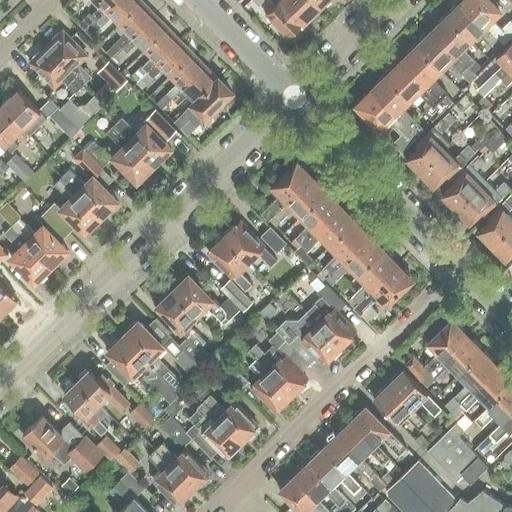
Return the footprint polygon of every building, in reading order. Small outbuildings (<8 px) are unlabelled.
[(85,31),(86,31),(117,0),(94,0),(101,6),(91,15),(89,13),(78,24),(85,31)] [(117,0),(86,31),(92,37),(111,18),(118,26),(143,1),(141,0),(117,0)] [(252,0),(258,5),(263,0),(266,0),(273,6),(266,13),(265,15),(273,23),(274,22),(282,29),(280,30),(289,39),(299,29),(298,28),(305,21),(284,0),(252,0)] [(284,0),(305,21),(308,17),(310,19),(322,7),(314,0),(284,0)] [(457,3),(446,14),(470,40),(479,31),(497,50),(503,44),(460,0),(460,1),(461,2),(459,5),(457,3)] [(460,0),(503,44),(511,35),(511,22),(510,21),(502,29),(492,19),(501,11),(500,10),(500,8),(495,2),(493,3),(490,0),(463,0),(463,1),(461,0),(460,0)] [(105,52),(111,58),(113,57),(123,47),(154,15),(150,12),(152,10),(143,1),(118,26),(125,34),(117,42),(116,41),(105,52)] [(468,67),(468,68),(473,73),(474,73),(480,66),(463,48),(470,40),(446,14),(434,26),(436,27),(433,30),(432,28),(431,29),(468,67)] [(143,52),(168,27),(159,18),(157,19),(154,15),(123,47),(128,52),(136,45),(143,52)] [(177,36),(168,27),(143,52),(150,59),(142,67),(148,73),(179,42),(176,38),(177,36)] [(70,39),(68,37),(69,36),(63,29),(50,41),(51,43),(47,47),(85,86),(87,84),(97,95),(103,89),(80,65),(88,57),(82,51),(75,44),(70,39)] [(473,73),(468,68),(468,67),(431,29),(430,30),(432,31),(429,34),(427,32),(416,44),(441,69),(447,62),(449,61),(469,82),(476,75),(474,73),(473,73)] [(511,40),(495,57),(503,64),(494,73),(500,79),(511,67),(511,40)] [(169,78),(194,53),(184,44),(183,45),(179,42),(148,73),(154,78),(162,70),(169,78)] [(447,94),(433,78),(441,69),(416,44),(404,55),(406,56),(402,60),(447,108),(453,102),(446,95),(447,94)] [(37,67),(44,75),(57,88),(64,81),(77,94),(85,86),(47,47),(43,51),(42,49),(29,62),(36,69),(37,67)] [(128,52),(123,47),(113,57),(118,62),(128,52)] [(202,62),(194,53),(169,78),(176,85),(168,93),(174,98),(205,68),(201,64),(202,62)] [(440,114),(447,108),(402,60),(398,64),(396,63),(385,74),(410,100),(418,92),(433,108),(434,107),(440,114)] [(128,81),(121,74),(109,62),(98,73),(117,92),(128,81)] [(142,67),(131,78),(137,84),(148,73),(142,67)] [(506,85),(511,79),(511,67),(500,79),(501,80),(506,85)] [(189,109),(219,79),(210,70),(208,71),(205,68),(174,98),(180,104),(188,96),(193,101),(189,105),(190,106),(188,108),(189,109)] [(148,73),(137,84),(142,90),(154,78),(148,73)] [(500,79),(494,73),(485,81),(492,89),(501,80),(500,79)] [(376,86),(372,90),(410,130),(417,137),(424,130),(417,123),(402,107),(410,100),(385,74),(374,84),(376,86)] [(188,136),(197,127),(232,92),(219,79),(189,109),(188,108),(174,122),(181,129),(188,136)] [(1,106),(24,130),(30,135),(47,118),(19,89),(1,106)] [(393,143),(402,152),(417,137),(410,130),(372,90),(367,94),(366,92),(355,103),(356,105),(372,121),(370,122),(378,131),(380,129),(389,121),(402,135),(393,143)] [(168,93),(156,104),(162,110),(174,98),(168,93)] [(70,99),(60,109),(80,130),(105,105),(96,96),(87,106),(77,106),(70,99)] [(485,96),(479,101),(487,110),(493,104),(485,96)] [(1,106),(0,107),(0,139),(12,153),(19,146),(14,140),(24,130),(1,106)] [(80,130),(60,109),(58,107),(50,116),(72,138),(80,130)] [(511,107),(499,121),(505,127),(510,122),(511,120),(511,107)] [(122,117),(114,124),(156,166),(156,165),(155,164),(158,160),(160,162),(172,150),(171,148),(164,141),(175,130),(155,110),(143,122),(146,124),(137,133),(122,117)] [(451,144),(447,140),(441,134),(449,125),(455,118),(449,111),(446,114),(442,119),(441,119),(415,144),(418,147),(407,158),(409,159),(410,163),(420,173),(445,148),(446,149),(451,144)] [(113,157),(137,181),(138,180),(139,182),(152,170),(150,168),(153,165),(155,167),(156,166),(114,124),(107,132),(122,147),(113,157)] [(490,139),(479,150),(482,153),(488,148),(492,153),(508,138),(500,130),(490,139)] [(478,149),(479,150),(490,139),(484,133),(470,147),(474,152),(478,149)] [(94,143),(85,151),(100,166),(108,157),(94,143)] [(447,150),(446,149),(445,148),(420,173),(430,183),(434,184),(435,186),(445,175),(450,179),(462,167),(461,166),(475,152),(474,152),(470,147),(467,145),(455,157),(447,150)] [(100,166),(85,151),(83,149),(73,159),(90,175),(100,166)] [(23,181),(33,171),(15,153),(5,163),(23,181)] [(446,199),(447,201),(456,210),(486,180),(476,170),(484,162),(477,155),(464,168),(462,167),(450,179),(454,183),(450,187),(443,194),(445,196),(446,199)] [(0,174),(1,176),(9,168),(0,158),(0,174)] [(270,201),(261,210),(261,211),(269,219),(273,215),(312,177),(308,173),(309,172),(299,161),(298,163),(297,162),(272,187),(279,194),(270,202),(270,201)] [(117,200),(110,193),(92,175),(83,183),(67,167),(59,175),(62,177),(102,218),(103,217),(102,216),(105,212),(107,214),(119,203),(117,201),(117,200)] [(112,178),(103,169),(95,177),(103,186),(112,178)] [(55,202),(46,211),(67,232),(76,223),(85,233),(85,232),(87,234),(98,223),(97,221),(100,217),(102,219),(102,218),(62,177),(54,185),(68,199),(60,207),(55,202)] [(312,177),(273,215),(280,222),(293,209),(301,216),(328,190),(317,180),(316,181),(312,177)] [(471,223),(478,216),(483,211),(486,212),(510,188),(503,181),(495,189),(486,180),(456,210),(466,220),(469,221),(471,223)] [(294,238),(290,241),(297,248),(301,245),(340,206),(337,202),(338,201),(328,190),(301,216),(309,224),(295,238),(294,238)] [(482,236),(492,246),(511,226),(511,215),(508,211),(511,206),(511,192),(489,215),(490,219),(486,224),(479,231),(481,233),(482,236)] [(264,195),(254,204),(261,210),(270,201),(264,195)] [(340,206),(301,245),(308,251),(321,238),(329,246),(356,220),(346,209),(344,210),(340,206)] [(46,211),(37,220),(41,225),(34,232),(20,218),(12,226),(53,267),(52,265),(55,262),(57,263),(69,252),(67,250),(68,250),(58,240),(67,232),(46,211)] [(273,215),(269,219),(269,220),(276,226),(279,223),(280,222),(273,215)] [(337,254),(323,267),(329,274),(369,236),(365,232),(366,230),(356,220),(329,246),(337,254)] [(265,246),(247,228),(240,221),(235,225),(234,224),(223,234),(250,263),(259,254),(271,266),(277,260),(264,247),(265,246)] [(9,256),(28,275),(35,282),(37,284),(49,272),(47,270),(50,267),(52,268),(53,267),(12,226),(4,234),(18,248),(9,256)] [(287,243),(270,226),(260,236),(277,253),(287,243)] [(511,226),(492,246),(502,257),(505,258),(507,260),(511,254),(511,226)] [(250,263),(223,234),(211,246),(213,247),(208,251),(246,290),(252,284),(241,272),(250,263)] [(329,274),(326,278),(332,284),(350,267),(358,275),(385,249),(374,238),(373,239),(369,236),(329,274)] [(0,263),(9,255),(0,245),(0,263)] [(295,251),(294,251),(308,266),(314,260),(306,252),(308,251),(301,245),(297,248),(295,251)] [(365,283),(351,296),(358,303),(397,265),(393,261),(395,259),(385,249),(358,275),(365,283)] [(358,303),(354,307),(362,314),(369,322),(378,313),(370,304),(378,296),(387,304),(412,280),(412,279),(413,278),(403,267),(401,269),(397,265),(358,303)] [(178,279),(170,287),(198,316),(207,307),(213,313),(213,312),(225,324),(240,309),(228,297),(219,306),(189,275),(182,281),(178,279)] [(230,279),(221,288),(244,312),(254,302),(230,279)] [(0,280),(0,314),(1,316),(9,308),(11,309),(16,304),(15,301),(18,299),(0,280)] [(306,312),(342,348),(353,337),(352,336),(355,332),(357,334),(357,333),(337,312),(346,304),(326,283),(317,293),(320,297),(314,303),(315,304),(306,312)] [(164,299),(157,306),(183,331),(181,333),(192,344),(198,344),(203,340),(189,325),(198,316),(170,287),(162,295),(164,299)] [(351,296),(347,299),(354,307),(358,303),(351,296)] [(269,301),(260,310),(269,320),(279,311),(269,301)] [(277,331),(309,364),(318,355),(324,362),(329,358),(330,359),(342,348),(306,312),(298,319),(284,319),(275,328),(277,331)] [(146,327),(139,320),(138,318),(126,330),(127,332),(123,336),(153,366),(162,376),(163,375),(174,387),(181,380),(155,354),(172,337),(154,319),(146,327)] [(414,357),(406,365),(412,372),(421,381),(447,355),(467,336),(463,332),(464,330),(454,319),(452,321),(451,320),(428,342),(428,343),(426,346),(435,355),(423,367),(414,357)] [(309,364),(277,331),(269,340),(273,344),(264,352),(256,344),(249,350),(257,358),(291,394),(295,390),(297,392),(309,380),(301,372),(309,364)] [(141,368),(146,373),(153,366),(123,336),(119,340),(118,338),(105,350),(107,352),(108,351),(114,358),(105,366),(124,385),(141,368)] [(467,336),(447,355),(421,381),(427,387),(447,367),(448,366),(457,375),(484,350),(472,338),(471,340),(467,336)] [(226,345),(219,352),(225,358),(232,351),(226,345)] [(211,360),(212,358),(201,347),(195,346),(188,353),(191,357),(202,368),(211,360)] [(493,363),(495,361),(484,350),(457,375),(466,384),(454,395),(461,402),(497,367),(493,363)] [(219,352),(212,358),(211,360),(214,364),(240,391),(249,383),(233,367),(225,358),(219,352)] [(191,357),(182,366),(193,377),(202,368),(191,357)] [(253,386),(277,411),(289,399),(288,398),(291,394),(257,358),(250,365),(261,377),(253,386)] [(497,367),(461,402),(466,408),(478,396),(487,406),(488,406),(511,383),(511,378),(502,369),(501,370),(497,367)] [(413,408),(421,401),(435,415),(442,409),(428,394),(403,368),(402,368),(403,370),(400,373),(399,371),(388,382),(413,408)] [(107,396),(115,404),(122,411),(130,403),(102,374),(98,378),(89,369),(87,371),(85,369),(79,376),(80,378),(77,381),(99,404),(107,396)] [(162,376),(153,385),(170,403),(180,393),(174,387),(163,375),(162,376)] [(210,391),(198,378),(190,385),(202,398),(210,391)] [(91,428),(92,426),(101,435),(107,429),(99,421),(107,413),(99,404),(77,381),(73,385),(71,383),(65,389),(66,391),(64,393),(73,402),(69,406),(91,428)] [(384,385),(372,397),(398,423),(406,415),(421,430),(427,423),(413,408),(388,382),(387,383),(389,384),(386,387),(384,385)] [(501,423),(511,412),(511,383),(488,406),(487,406),(475,419),(482,426),(493,415),(500,422),(501,423)] [(210,394),(204,401),(244,443),(249,437),(249,438),(258,429),(256,427),(258,425),(235,402),(226,410),(210,394)] [(453,396),(444,405),(450,411),(448,414),(448,415),(461,402),(454,395),(453,396)] [(164,409),(172,417),(182,407),(174,399),(164,409)] [(244,443),(204,401),(196,408),(202,414),(193,422),(194,423),(186,431),(202,447),(210,440),(226,456),(228,454),(230,456),(239,448),(238,448),(244,443)] [(155,417),(140,402),(129,413),(145,428),(155,417)] [(466,408),(461,402),(448,415),(455,421),(467,409),(466,408)] [(361,408),(351,418),(376,443),(382,437),(398,454),(406,447),(365,405),(364,405),(365,407),(362,410),(361,408)] [(511,412),(501,423),(500,422),(473,448),(481,456),(508,429),(511,433),(511,412)] [(85,474),(105,455),(95,445),(96,445),(88,438),(87,439),(70,422),(59,433),(42,416),(43,415),(42,415),(23,433),(46,456),(51,451),(65,465),(70,459),(85,474)] [(192,438),(170,416),(161,425),(183,447),(192,438)] [(376,443),(351,418),(352,420),(349,422),(348,421),(337,432),(361,457),(369,450),(383,464),(390,458),(376,443)] [(458,481),(463,476),(460,473),(478,456),(458,435),(463,429),(458,423),(428,451),(458,481)] [(336,432),(338,434),(335,436),(333,435),(323,445),(347,471),(354,464),(380,491),(387,484),(375,472),(361,457),(337,432),(336,432)] [(421,433),(414,440),(424,450),(431,443),(421,433)] [(115,456),(122,450),(107,434),(96,445),(111,460),(115,456)] [(162,442),(156,449),(195,490),(200,485),(209,477),(207,475),(209,473),(186,449),(177,457),(162,442)] [(347,471),(323,445),(322,446),(323,448),(320,450),(319,449),(307,460),(309,462),(308,462),(308,463),(310,462),(333,485),(340,478),(354,492),(361,486),(347,471)] [(122,450),(115,456),(130,472),(140,462),(125,447),(122,450)] [(195,490),(156,449),(148,456),(163,471),(154,480),(177,504),(179,502),(181,504),(190,495),(195,490)] [(21,456),(12,466),(10,468),(17,474),(28,485),(39,473),(28,462),(21,456)] [(470,482),(487,466),(478,456),(462,472),(461,473),(470,482)] [(511,511),(511,504),(505,504),(483,490),(467,502),(461,497),(457,500),(417,460),(387,489),(388,496),(403,511),(511,511)] [(304,463),(293,474),(318,499),(326,492),(340,506),(345,511),(351,511),(355,508),(332,485),(333,485),(310,462),(308,463),(308,462),(306,464),(304,463)] [(128,471),(120,479),(109,489),(125,505),(117,511),(148,511),(134,497),(144,487),(128,471)] [(293,474),(294,476),(291,478),(290,477),(278,488),(301,511),(304,511),(311,506),(317,511),(330,511),(318,499),(293,474)] [(23,494),(35,504),(36,506),(41,501),(53,487),(40,475),(23,494)] [(70,477),(62,485),(71,494),(79,486),(70,477)] [(5,483),(0,488),(0,511),(5,511),(20,496),(5,483)] [(361,486),(354,492),(360,499),(367,492),(361,486)] [(384,511),(392,505),(385,499),(372,511),(384,511)] [(27,511),(38,511),(37,511),(44,504),(41,501),(36,506),(35,504),(27,511)]
